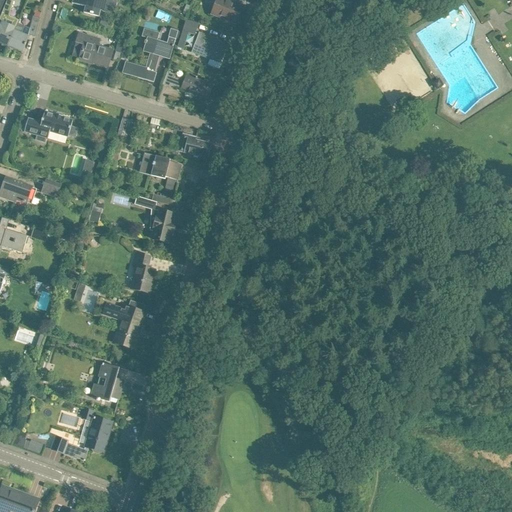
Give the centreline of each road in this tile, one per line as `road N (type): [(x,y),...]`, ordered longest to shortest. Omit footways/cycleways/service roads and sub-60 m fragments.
road 1 (secondary): [(139,507),(242,136)]
road 2 (track): [(242,136),(511,221)]
road 3 (residential): [(242,136),(31,74)]
road 4 (tertiary): [(139,507),(0,459)]
road 5 (secondary): [(242,136),(292,0)]
